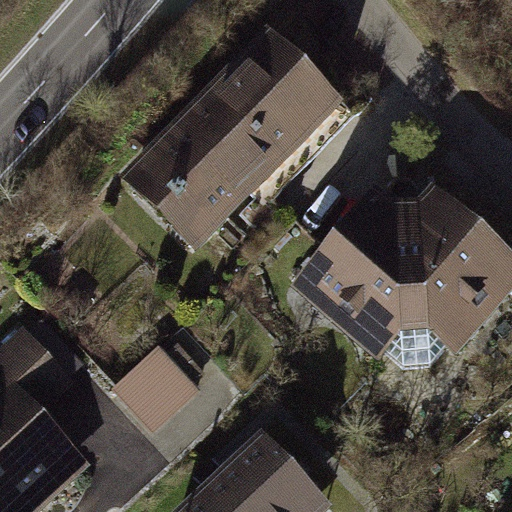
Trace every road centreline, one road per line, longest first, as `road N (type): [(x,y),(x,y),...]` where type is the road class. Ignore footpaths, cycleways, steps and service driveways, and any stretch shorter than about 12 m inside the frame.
road 1 (residential): [(511,171),(492,160),(363,0)]
road 2 (secondary): [(0,126),(114,0)]
